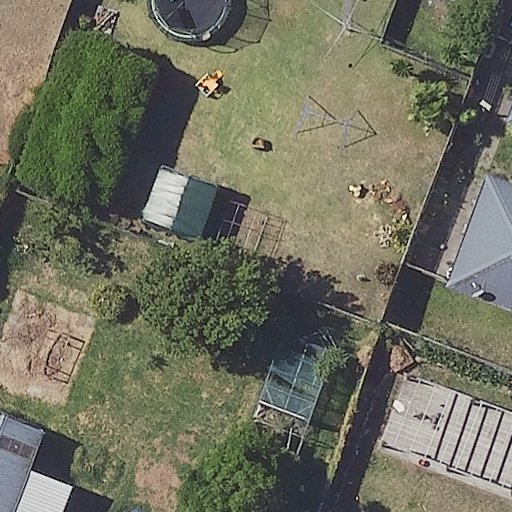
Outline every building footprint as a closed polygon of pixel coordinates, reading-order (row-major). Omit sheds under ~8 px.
[(511,0),(510,0),(471,107),(511,122),(511,180),(488,172),(482,189),(450,177),(414,276),(511,312),(511,0)] [(156,72),(61,38),(12,175),(107,209),(156,72)] [(318,377),(264,360),(229,472),(284,489),(318,377)] [(428,375),(367,367),(357,445),(418,453),(428,375)] [(62,511),(76,474),(0,447),(0,511),(62,511)]
